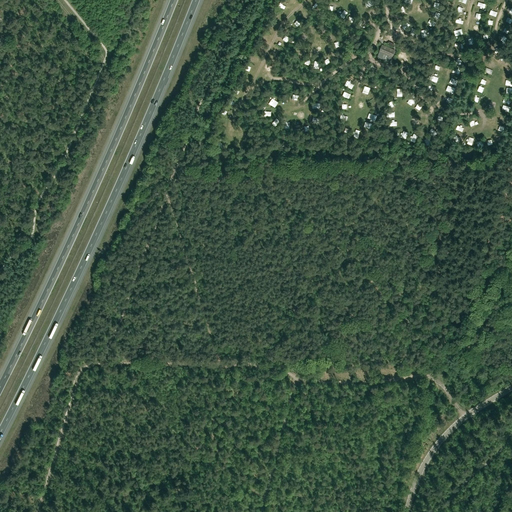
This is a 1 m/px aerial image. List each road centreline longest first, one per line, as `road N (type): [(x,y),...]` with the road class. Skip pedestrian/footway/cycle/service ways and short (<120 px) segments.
road 1 (motorway): [(0,433),(195,0)]
road 2 (motorway): [(173,0),(0,387)]
road 3 (track): [(87,366),(434,355)]
road 4 (track): [(0,281),(35,235),(39,207),(106,65),(55,0)]
road 5 (track): [(248,167),(172,171),(166,195),(220,364)]
road 6 (track): [(434,355),(326,236),(248,167)]
road 7 (track): [(248,167),(511,159)]
road 8 (track): [(245,364),(297,375),(432,377),(445,370)]
road 9 (track): [(511,178),(444,358)]
road 10 (track): [(477,111),(421,99),(399,72),(370,58),(374,48),(356,57),(327,51)]
road 11 (tertiary): [(408,511),(433,445),(511,388)]
road 12 (unknown): [(42,511),(78,383),(91,366)]
road 13 (track): [(326,78),(260,69),(279,28),(306,0)]
road 14 (track): [(297,375),(260,511)]
